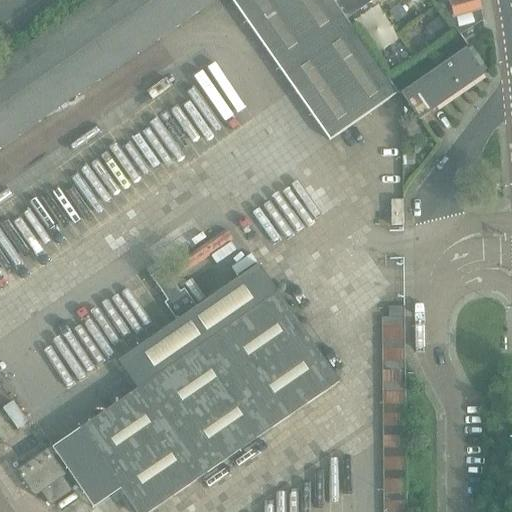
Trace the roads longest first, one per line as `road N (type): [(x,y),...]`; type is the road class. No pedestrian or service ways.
road 1 (unclassified): [(458,511),(460,407),(436,343),(437,262)]
road 2 (unclassified): [(511,101),(458,162),(438,218),(437,262)]
